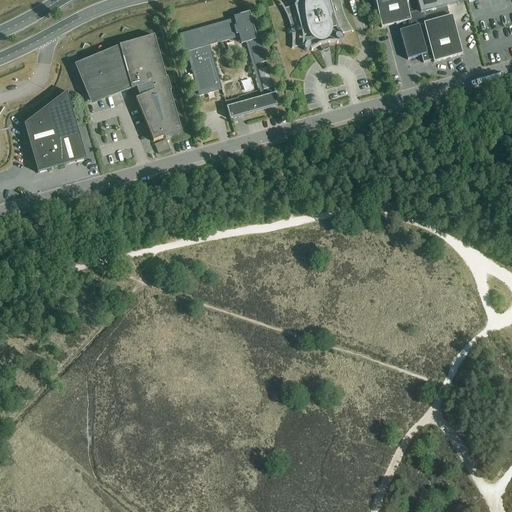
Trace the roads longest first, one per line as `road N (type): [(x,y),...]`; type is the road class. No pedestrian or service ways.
road 1 (track): [(511,283),(407,220),(343,213),(0,284)]
road 2 (residential): [(0,212),(511,66)]
road 3 (track): [(377,511),(408,436),(432,412),(460,357),(511,308)]
road 4 (primary): [(0,59),(130,0)]
